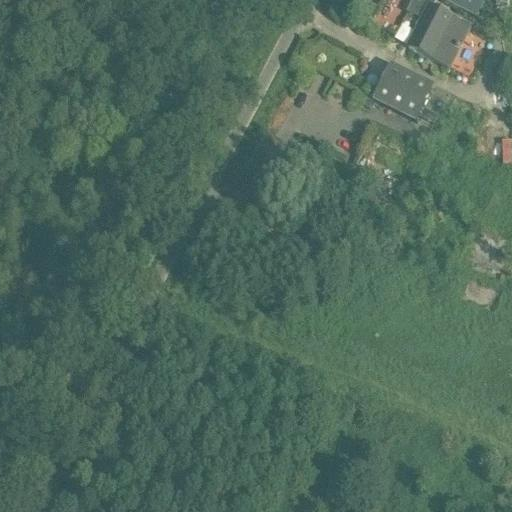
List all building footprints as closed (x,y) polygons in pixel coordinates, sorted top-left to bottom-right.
[(408,15),(423,22),(409,51),(450,71),(470,31),(432,12),(437,0),(412,0),(415,2),(408,15)] [(390,75),(375,104),(417,125),(431,96),(390,75)] [(425,109),(421,120),(434,125),(438,115),(425,109)] [(511,141),(503,141),(504,166),(511,165),(511,141)] [(372,187),(362,211),(372,216),(382,192),(372,187)]
